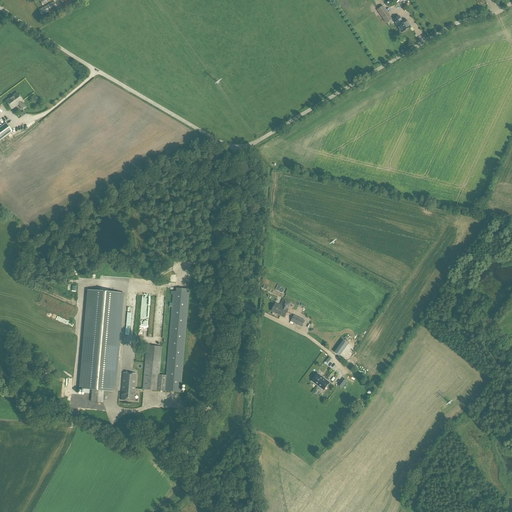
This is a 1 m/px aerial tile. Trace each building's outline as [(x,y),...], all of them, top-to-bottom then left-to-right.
[(53,0),(41,0),(35,4),(38,9),(48,3),(49,5),(39,10),(45,21),(60,13),(54,1),(53,0)] [(65,0),(66,2),(63,4),(66,10),(84,0),(65,0)] [(383,7),(378,10),(387,23),(392,20),(383,7)] [(411,27),(406,20),(404,22),(400,16),(394,21),(398,26),(397,26),(400,30),(400,31),(401,32),(402,32),(402,33),(404,32),(405,32),(407,31),(407,30),(411,27)] [(17,93),(6,101),(12,109),(19,104),(23,110),(26,107),(22,102),(23,101),(17,93)] [(6,124),(0,128),(0,140),(12,132),(6,124)] [(38,126),(19,138),(17,135),(0,145),(0,151),(2,155),(40,130),(38,126)] [(88,291),(82,390),(92,390),(91,402),(103,403),(104,391),(111,392),(118,294),(88,291)] [(173,292),(166,376),(159,375),(162,347),(147,346),(144,378),(144,380),(143,389),(165,392),(181,393),(189,293),(173,292)] [(275,303),(272,310),(276,312),(275,313),(284,317),(288,310),(288,309),(291,303),(285,300),(282,307),(275,303)] [(294,315),(291,322),(302,327),(305,321),(294,315)] [(343,341),(334,353),(339,357),(348,345),(343,341)] [(123,373),(121,400),(134,401),(136,374),(123,373)] [(318,373),(312,381),(324,390),(329,383),(318,373)] [(330,383),(335,386),(342,376),(337,373),(330,383)]
